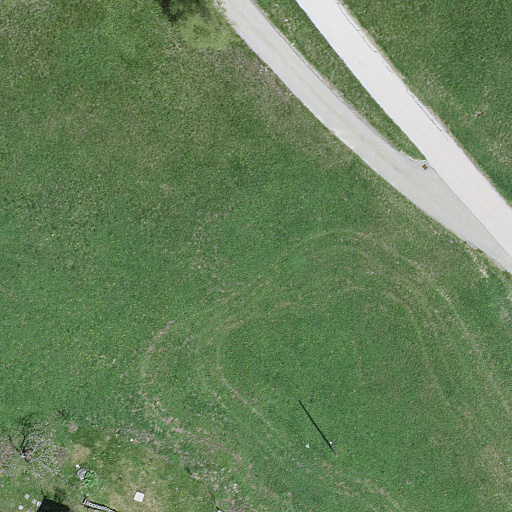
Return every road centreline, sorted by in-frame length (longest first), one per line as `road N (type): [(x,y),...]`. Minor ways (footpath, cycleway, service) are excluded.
road 1 (track): [(496,229),(342,132),(226,0)]
road 2 (unclassified): [(511,248),(308,0)]
